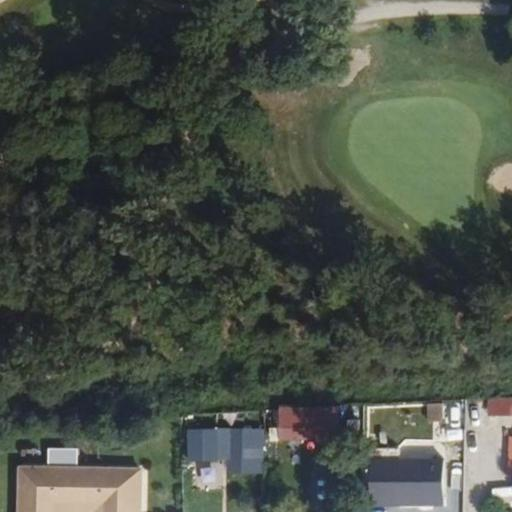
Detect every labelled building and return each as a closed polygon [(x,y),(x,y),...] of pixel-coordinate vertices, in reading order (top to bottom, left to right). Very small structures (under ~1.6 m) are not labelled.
[(507,411),(506,397),(491,398),(491,412),(507,411)] [(439,416),(438,401),(423,402),(423,417),(439,416)] [(322,408),(303,409),(279,410),(280,431),(281,442),(323,440),(323,429),(322,408)] [(254,470),(251,427),(214,429),(214,432),(185,433),(186,461),(228,458),(229,471),(254,470)] [(444,499),(442,460),(370,463),(372,509),(397,508),(418,507),(418,499),(444,499)] [(143,511),(144,469),(13,466),(11,511),(143,511)] [(444,506),(444,499),(418,499),(418,507),(444,506)]
